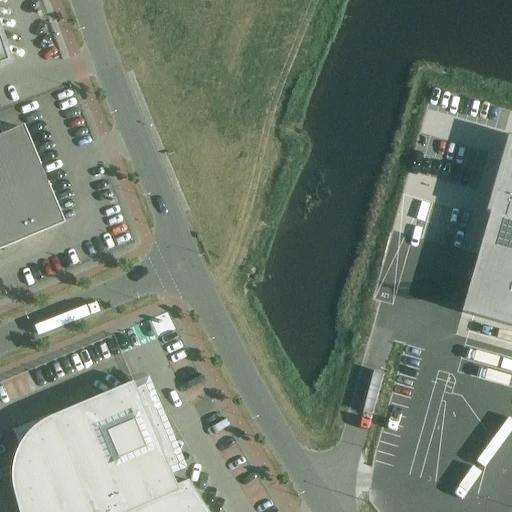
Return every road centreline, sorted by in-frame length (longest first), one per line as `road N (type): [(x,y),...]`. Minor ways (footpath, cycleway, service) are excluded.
road 1 (unclassified): [(88,0),(184,269)]
road 2 (unclassified): [(184,269),(323,511)]
road 3 (unclassified): [(0,345),(184,269)]
